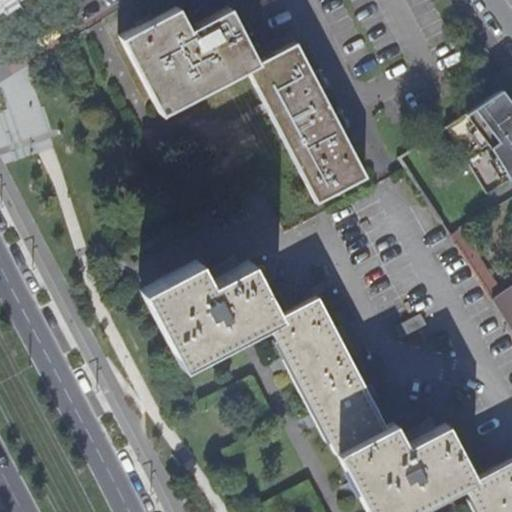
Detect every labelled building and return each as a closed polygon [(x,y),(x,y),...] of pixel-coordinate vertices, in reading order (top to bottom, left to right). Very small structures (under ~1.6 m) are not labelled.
[(315,199),(365,174),(342,129),(348,125),(341,111),(334,115),(321,89),(327,85),(320,72),(313,75),(296,42),(257,62),(229,6),(199,21),(196,14),(184,20),(176,6),(119,35),(159,112),(246,68),(315,199)] [(443,128),(486,193),(511,175),(511,105),(502,89),(443,128)] [(449,237),(490,299),(500,293),(459,231),(449,237)] [(367,511),(404,511),(461,483),(476,511),(511,511),(511,460),(510,457),(472,477),(443,422),(414,437),(410,429),(398,436),(391,423),(383,426),(368,399),(376,395),(370,382),(362,386),(339,343),(348,338),(341,327),(333,331),(315,296),(277,317),(248,261),(219,275),(215,268),(203,274),(196,261),(139,291),(179,368),(266,322),(333,452),(336,451),(367,511)] [(511,333),(511,300),(505,290),(500,293),(490,299),(511,333)]
